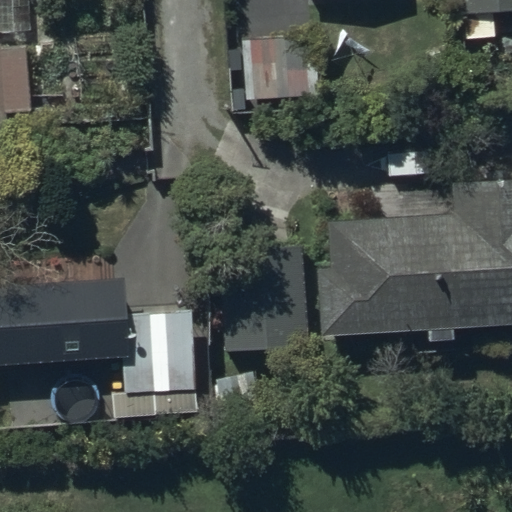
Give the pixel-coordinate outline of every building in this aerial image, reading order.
[(511,0),(459,0),(461,14),(511,9),(511,0)] [(511,331),(511,187),(449,191),(451,221),(324,228),(327,275),(312,276),(316,342),(511,331)] [(304,351),(296,249),(216,255),(224,358),(304,351)] [(0,371),(124,362),(119,284),(0,292),(0,371)] [(278,370),(208,372),(210,437),(281,434),(278,370)]
